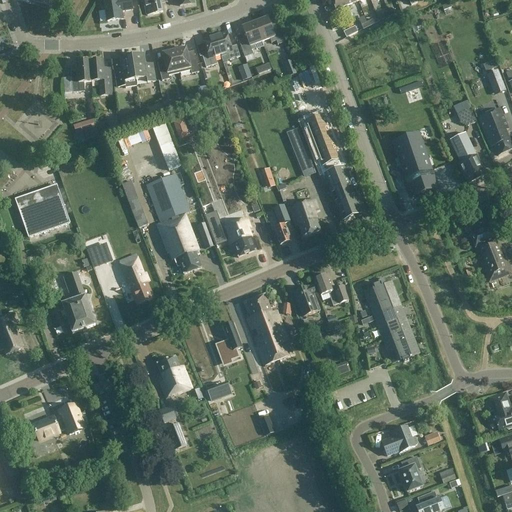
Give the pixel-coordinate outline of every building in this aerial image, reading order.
[(101,4),(102,8),(103,10),(105,9),(107,22),(123,20),(122,12),(133,10),(130,0),(121,0),(120,0),(119,0),(103,0),(104,2),(102,2),(101,4)] [(140,0),(141,3),(144,2),(147,17),(163,13),(160,1),(164,0),(140,0)] [(347,6),(344,0),(331,0),(335,11),(347,6)] [(447,10),(448,16),(457,13),(455,8),(447,10)] [(257,22),(254,23),(262,43),(270,40),(271,44),(276,42),(278,46),(284,43),(278,26),(271,29),(268,19),(257,23),(257,22)] [(262,43),(254,23),(252,24),(252,25),(243,29),(246,38),(239,41),(245,58),(253,55),(251,51),(256,50),(264,47),(262,43)] [(343,33),(346,39),(358,33),(355,27),(343,33)] [(226,34),(215,38),(221,56),(227,54),(229,61),(240,58),(236,46),(231,48),(226,34)] [(221,56),(215,38),(203,41),(208,55),(202,57),(206,69),(217,65),(215,58),(221,56)] [(180,74),(182,82),(192,79),(191,75),(199,73),(195,55),(188,57),(186,49),(182,50),(181,48),(174,50),(180,74)] [(169,77),(180,74),(174,50),(167,52),(167,54),(163,55),(164,62),(158,64),(162,82),(169,80),(169,77)] [(143,56),(132,58),(136,81),(146,79),(147,84),(155,82),(152,65),(145,66),(143,56)] [(118,88),(125,87),(125,89),(136,87),(137,87),(136,81),(132,58),(121,60),(122,70),(115,71),(118,88)] [(90,63),(91,83),(99,83),(100,97),(112,96),(110,75),(104,75),(103,62),(90,63)] [(84,84),(91,83),(90,63),(77,64),(78,77),(71,78),(73,94),(85,93),(84,84)] [(498,71),(486,76),(490,86),(502,81),(498,71)] [(296,87),(289,90),(292,98),(299,95),(296,87)] [(461,124),(468,128),(469,128),(476,125),(470,111),(458,116),(461,124)] [(494,147),(498,156),(511,150),(511,147),(505,131),(508,130),(501,111),(478,119),(490,149),(494,147)] [(306,124),(303,125),(323,177),(326,176),(325,175),(342,168),(323,117),(306,123),(306,124)] [(298,130),(286,134),(300,168),(311,163),(298,130)] [(459,165),(468,185),(485,177),(466,135),(450,142),(461,164),(459,165)] [(406,139),(393,143),(398,158),(401,157),(403,164),(401,165),(406,180),(411,178),(417,196),(435,189),(431,178),(433,178),(431,171),(428,172),(423,158),(426,157),(421,142),(408,146),(406,139)] [(335,193),(337,197),(345,194),(343,189),(350,187),(342,168),(325,175),(326,176),(333,193),(335,193)] [(132,171),(122,175),(125,182),(135,178),(132,171)] [(185,215),(190,213),(176,176),(146,187),(161,225),(156,226),(168,255),(172,254),(177,269),(180,268),(184,276),(201,270),(197,257),(200,256),(192,234),(185,215)] [(16,201),(29,238),(70,224),(57,187),(16,201)] [(345,194),(337,197),(338,202),(336,202),(343,221),(360,215),(353,196),(347,198),(345,194)] [(314,214),(318,212),(315,204),(290,213),(296,228),(299,227),(303,239),(321,232),(314,214)] [(291,243),(284,225),(289,223),(283,207),(273,211),(280,229),(273,232),(279,247),(291,243)] [(133,216),(139,229),(147,226),(142,213),(133,216)] [(225,229),(224,230),(230,246),(233,245),(238,259),(256,253),(248,232),(250,231),(246,221),(245,222),(243,218),(224,225),(225,229)] [(493,243),(495,242),(491,229),(470,237),(489,284),(511,275),(501,246),(495,248),(493,243)] [(204,239),(208,250),(216,247),(212,236),(204,239)] [(120,263),(137,306),(154,299),(148,283),(150,282),(147,274),(144,275),(136,256),(120,263)] [(63,308),(73,335),(95,327),(82,288),(77,275),(63,280),(69,297),(61,300),(62,303),(57,304),(59,310),(63,308)] [(327,276),(315,281),(321,297),(328,294),(333,307),(348,302),(343,288),(333,292),(327,276)] [(379,285),(377,286),(387,312),(400,307),(391,283),(386,285),(384,280),(378,282),(379,285)] [(374,317),(387,312),(377,286),(373,287),(374,289),(365,293),(374,317)] [(294,294),(304,318),(320,312),(313,295),(315,294),(312,287),(294,294)] [(264,354),(268,365),(293,356),(276,310),(271,312),(265,297),(246,304),(250,314),(246,316),(260,355),(264,354)] [(400,307),(387,312),(374,317),(379,329),(405,319),(400,307)] [(0,320),(0,351),(3,350),(5,356),(24,349),(15,326),(19,324),(15,314),(0,320)] [(405,319),(379,329),(383,341),(397,336),(409,331),(405,319)] [(300,323),(306,339),(312,336),(306,321),(300,323)] [(224,344),(230,361),(240,357),(238,351),(242,350),(232,324),(223,327),(229,342),(224,344)] [(409,331),(397,336),(407,362),(410,361),(410,359),(419,355),(409,331)] [(407,362),(397,336),(383,341),(393,365),(402,362),(403,364),(407,362)] [(160,384),(166,400),(192,390),(183,367),(179,369),(175,358),(157,365),(164,383),(160,384)] [(221,364),(227,381),(235,378),(229,361),(221,364)] [(494,417),(499,432),(505,430),(508,431),(511,430),(511,428),(511,410),(511,411),(505,395),(489,400),(495,416),(494,417)] [(33,427),(39,442),(60,433),(60,432),(67,429),(70,435),(85,429),(75,405),(60,411),(62,416),(54,419),(54,418),(33,427)] [(159,412),(164,424),(176,420),(171,407),(159,412)] [(166,430),(174,452),(186,447),(178,426),(166,430)] [(392,434),(394,438),(382,443),(387,457),(399,453),(400,454),(415,448),(414,447),(416,446),(417,444),(415,440),(413,439),(411,440),(407,428),(392,434)] [(442,434),(429,437),(431,446),(444,443),(442,434)] [(509,452),(511,461),(511,437),(499,441),(503,454),(509,452)] [(312,446),(300,451),(308,469),(319,465),(312,446)] [(9,451),(0,454),(0,458),(3,464),(13,460),(9,451)] [(300,451),(290,455),(297,473),(308,469),(300,451)] [(290,455),(279,459),(286,478),(297,473),(290,455)] [(279,459),(268,463),(275,482),(286,478),(279,459)] [(422,488),(416,472),(421,470),(416,459),(405,463),(408,470),(399,473),(407,494),(422,488)] [(18,475),(9,479),(18,502),(27,498),(18,475)] [(323,491),(311,495),(318,511),(328,511),(331,511),(323,491)] [(423,506),(416,509),(417,511),(416,511),(443,511),(444,511),(440,500),(434,502),(433,500),(437,499),(434,493),(417,500),(419,505),(423,504),(423,506)] [(511,494),(503,497),(505,504),(511,502),(511,494)] [(318,511),(311,495),(300,499),(305,511),(318,511)] [(305,511),(300,499),(289,504),(291,511),(305,511)]
